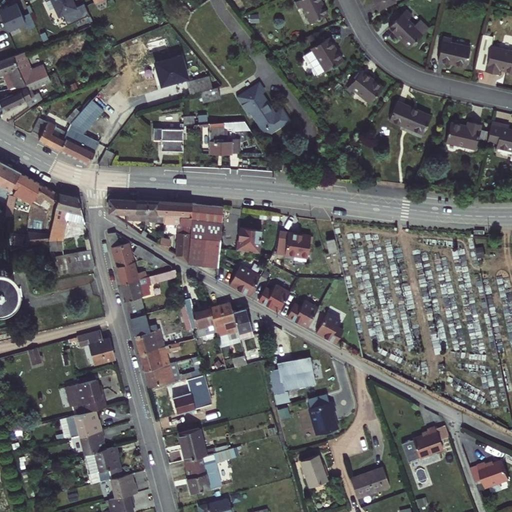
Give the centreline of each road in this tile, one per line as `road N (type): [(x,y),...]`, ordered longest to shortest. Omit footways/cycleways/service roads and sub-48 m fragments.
road 1 (residential): [(93,214),(511,442)]
road 2 (tertiary): [(92,179),(511,216)]
road 3 (residential): [(93,214),(169,511)]
road 4 (residential): [(346,0),(374,49),(401,71),(511,102)]
